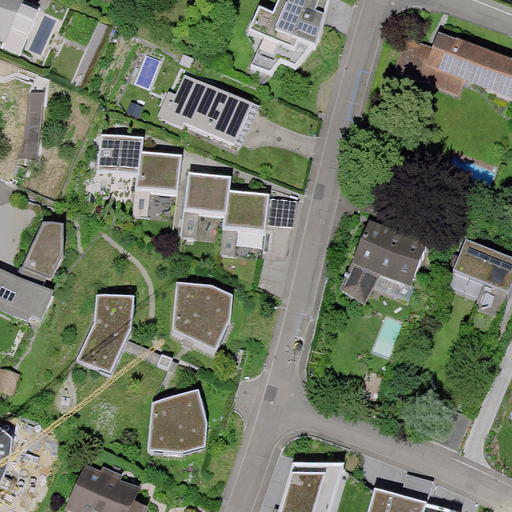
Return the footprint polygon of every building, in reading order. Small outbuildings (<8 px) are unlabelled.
[(21,0),(0,0),(0,46),(21,55),(36,22),(17,12),(21,0)] [(330,0),(278,0),(271,18),(256,12),(244,34),(261,41),(250,67),(265,76),(275,61),(295,71),(310,52),(315,55),(330,0)] [(511,64),(438,36),(434,47),(404,35),(388,75),(459,102),(464,87),(511,105),(511,64)] [(167,93),(157,117),(234,156),(253,110),(185,77),(176,97),(167,93)] [(42,97),(30,96),(26,133),(14,162),(35,165),(42,97)] [(144,143),(102,137),(98,171),(140,179),(143,156),(144,143)] [(183,162),(143,156),(140,179),(139,190),(179,197),(183,162)] [(231,184),(189,177),(185,212),(227,219),(230,196),(231,184)] [(269,202),(230,196),(227,219),(226,230),(266,237),(269,202)] [(431,249),(369,225),(341,295),(372,307),(381,284),(413,296),(431,249)] [(42,231),(20,280),(0,272),(0,316),(41,335),(57,301),(47,295),(63,267),(61,235),(42,231)] [(511,293),(511,265),(467,249),(450,293),(477,303),(461,345),(489,356),(511,293)] [(272,277),(251,269),(244,284),(264,294),(272,277)] [(213,294),(179,289),(176,336),(217,359),(233,328),(233,303),(213,294)] [(135,305),(99,297),(97,321),(80,359),(114,376),(132,337),(135,305)] [(23,378),(3,371),(0,378),(0,396),(14,401),(23,378)] [(197,396),(153,405),(150,451),(186,457),(206,453),(208,429),(197,396)] [(327,511),(343,459),(295,461),(280,511),(327,511)] [(98,475),(85,468),(63,511),(146,511),(132,505),(137,494),(118,483),(121,477),(101,468),(98,475)] [(461,511),(376,487),(368,511),(461,511)]
